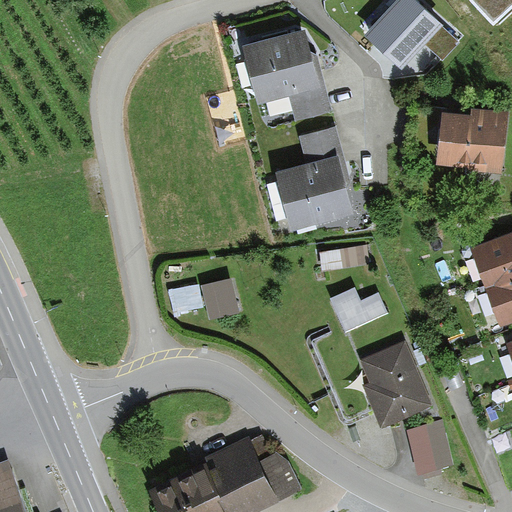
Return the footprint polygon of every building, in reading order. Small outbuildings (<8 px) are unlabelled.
[(443,25),(415,0),(397,0),(365,36),(401,70),(443,25)] [(511,0),(473,0),(495,23),(511,6),(511,0)] [(243,47),(259,105),(322,88),(307,30),(243,47)] [(443,115),(438,167),(503,173),(509,113),(473,110),(472,117),(443,115)] [(305,150),(343,148),(341,125),(303,128),(305,150)] [(276,171),(292,230),(355,213),(340,155),(276,171)] [(511,231),(480,244),(510,321),(511,320),(511,231)] [(326,263),(373,256),(371,241),(323,248),(326,263)] [(205,280),(213,315),(243,308),(235,273),(205,280)] [(199,280),(171,286),(177,310),(205,304),(199,280)] [(333,291),(346,328),(391,311),(382,287),(362,294),(358,282),(333,291)] [(368,352),(393,414),(430,399),(405,337),(368,352)] [(444,424),(422,431),(435,474),(457,467),(444,424)] [(259,433),(160,477),(175,511),(283,511),(292,508),(259,433)] [(0,511),(30,511),(10,451),(0,454),(0,511)]
